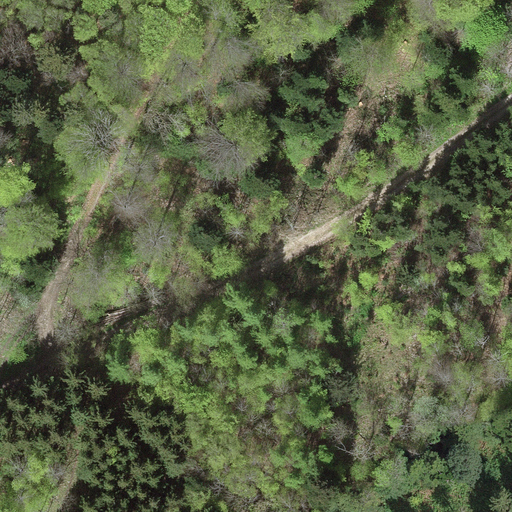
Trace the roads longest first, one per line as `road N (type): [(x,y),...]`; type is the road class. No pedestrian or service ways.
road 1 (track): [(0,396),(337,224),(511,100)]
road 2 (track): [(200,0),(97,189),(45,306),(40,370)]
road 3 (track): [(60,362),(71,455),(53,511)]
